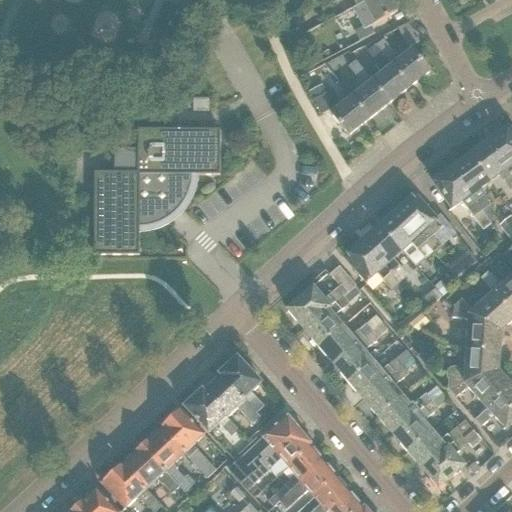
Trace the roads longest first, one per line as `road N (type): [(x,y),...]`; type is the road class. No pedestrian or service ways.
road 1 (residential): [(234,305),(414,144),(480,102)]
road 2 (unclassified): [(24,511),(234,305)]
road 3 (unclassified): [(408,511),(234,305)]
